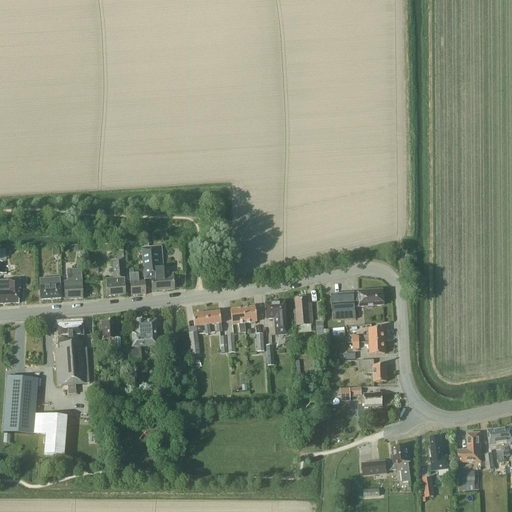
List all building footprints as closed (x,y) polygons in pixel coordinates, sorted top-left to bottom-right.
[(152,291),(173,290),(172,274),(163,275),(161,247),(141,249),(142,251),(142,258),(144,280),(151,280),(152,291)] [(124,278),(125,278),(124,271),(123,262),(112,263),(113,279),(105,280),(107,297),(125,295),(124,278)] [(64,300),(82,299),(81,270),(66,271),(67,282),(63,282),(64,300)] [(144,282),(138,282),(138,274),(129,274),(130,282),(131,296),(145,295),(144,282)] [(41,300),(61,299),(60,287),(59,279),(59,278),(39,279),(40,281),(40,288),(41,300)] [(20,279),(7,280),(0,279),(0,292),(2,292),(2,305),(19,304),(18,290),(20,290),(20,279)] [(354,308),(366,307),(367,310),(372,309),(373,307),(382,306),(381,291),(358,293),(358,294),(330,296),(332,322),(355,320),(354,308)] [(305,326),(312,325),(311,309),(307,310),(306,298),(294,299),(295,311),(293,311),(294,327),(305,326)] [(266,320),(274,319),(275,336),(286,336),(285,318),(286,318),(284,302),(265,304),(266,320)] [(254,308),(242,309),(244,324),(256,323),(254,308)] [(244,324),(242,309),(230,311),(232,326),(238,325),(239,335),(245,334),(244,324)] [(207,326),(208,326),(216,325),(217,333),(221,332),(220,324),(221,324),(219,312),(206,314),(207,326)] [(209,334),(208,326),(207,326),(206,314),(192,316),(194,328),(204,326),(205,335),(209,334)] [(144,321),(141,319),(136,319),(133,322),(134,333),(130,334),(131,348),(128,349),(129,361),(141,361),(140,348),(157,347),(155,322),(144,322),(144,321)] [(114,340),(115,359),(117,359),(117,360),(123,360),(122,339),(117,339),(116,322),(101,323),(102,341),(114,340)] [(324,344),(322,322),(315,322),(316,345),(324,344)] [(82,336),(83,336),(82,324),(56,326),(57,338),(58,338),(59,350),(55,351),(57,386),(67,386),(68,395),(75,395),(75,385),(89,385),(86,349),(83,349),(82,336)] [(333,337),(344,336),(344,328),(332,330),(333,337)] [(368,330),(368,343),(384,342),(383,329),(368,330)] [(190,356),(199,355),(197,333),(188,334),(190,356)] [(262,334),(255,335),(257,353),(264,353),(262,334)] [(226,337),(219,338),(220,354),(227,353),(226,337)] [(384,342),(368,343),(369,355),(384,355),(384,342)] [(364,375),(373,374),(373,383),(385,383),(385,366),(373,366),(373,361),(358,362),(358,371),(364,371),(364,375)] [(7,378),(3,433),(33,435),(37,381),(7,378)] [(339,390),(340,402),(350,402),(350,398),(355,398),(355,397),(361,397),(360,389),(339,390)] [(373,407),(381,407),(381,395),(363,395),(363,396),(363,397),(358,397),(358,406),(356,406),(357,419),(370,418),(370,407),(373,407)] [(66,418),(47,417),(44,456),(63,457),(66,418)] [(511,427),(511,428),(500,430),(505,463),(511,462),(508,444),(511,443),(511,427)] [(499,464),(505,463),(500,430),(487,431),(490,447),(496,446),(499,464)] [(459,464),(481,463),(480,434),(467,434),(468,451),(458,451),(459,464)] [(440,438),(430,440),(431,448),(429,448),(431,462),(432,462),(433,472),(449,470),(448,457),(443,458),(442,449),(441,449),(440,438)] [(393,465),(385,466),(385,462),(361,464),(363,477),(386,474),(386,472),(397,471),(397,472),(401,472),(402,483),(410,482),(408,463),(407,446),(393,448),(394,453),(392,453),(392,457),(393,457),(393,465)] [(485,455),(487,471),(495,470),(492,454),(485,455)] [(475,472),(458,473),(459,485),(462,485),(462,492),(465,492),(465,493),(475,493),(474,484),(475,484),(475,472)] [(434,497),(431,478),(422,479),(425,498),(434,497)] [(379,489),(363,490),(364,498),(380,496),(379,489)]
